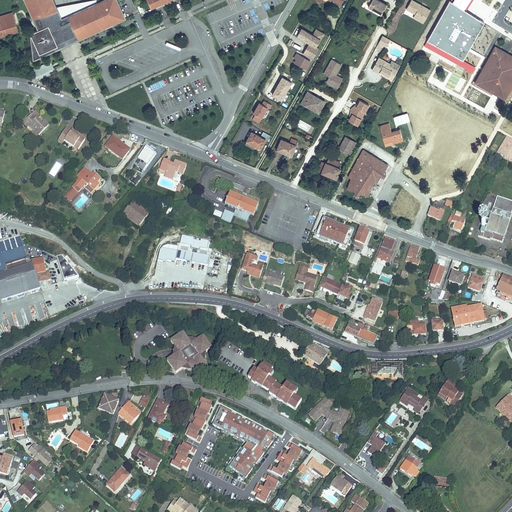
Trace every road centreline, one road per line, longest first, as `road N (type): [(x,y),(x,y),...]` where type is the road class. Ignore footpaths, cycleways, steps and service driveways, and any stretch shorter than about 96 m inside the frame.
road 1 (residential): [(0,405),(185,379),(218,387),(292,428),(393,499)]
road 2 (secondary): [(0,359),(130,299),(208,299),(262,313)]
road 3 (secondary): [(262,313),(375,354),(467,346),(511,328)]
road 4 (residential): [(292,190),(511,271)]
road 5 (residential): [(0,84),(203,155)]
road 6 (residential): [(292,190),(380,26)]
road 7 (unclassified): [(203,155),(293,0)]
